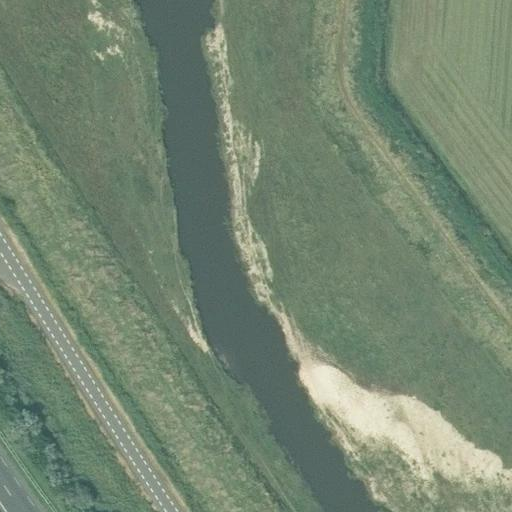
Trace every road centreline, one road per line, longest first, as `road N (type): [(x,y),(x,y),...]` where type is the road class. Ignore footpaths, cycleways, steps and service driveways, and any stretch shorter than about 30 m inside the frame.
road 1 (track): [(345,0),(339,75),(347,105),(511,326)]
road 2 (unclassified): [(166,511),(0,248)]
